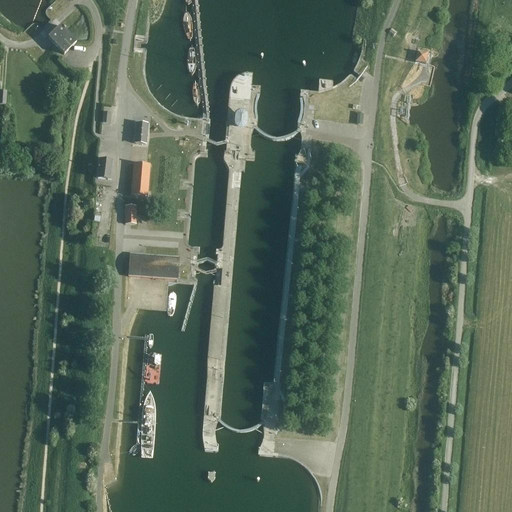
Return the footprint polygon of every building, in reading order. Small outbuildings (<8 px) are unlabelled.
[(63,55),(76,43),(61,27),(48,39),(63,55)] [(393,38),(396,33),(392,29),(388,34),(393,38)] [(426,65),(428,55),(418,53),(416,63),(426,65)] [(243,125),(243,124),(244,119),(244,118),(244,117),(243,117),(243,116),(242,116),(242,115),(241,115),(240,115),(239,115),(238,115),(237,116),(236,116),(236,117),(236,118),(235,124),(235,125),(236,126),(236,127),(237,127),(238,128),(239,128),(240,128),(241,128),(242,127),(243,126),(243,125)] [(144,145),(146,126),(136,125),(135,144),(144,145)] [(111,163),(99,161),(97,179),(109,181),(111,163)] [(147,198),(149,166),(133,165),(131,196),(147,198)] [(125,225),(135,225),(135,207),(125,207),(125,225)] [(178,258),(129,255),(128,277),(176,280),(178,258)]
